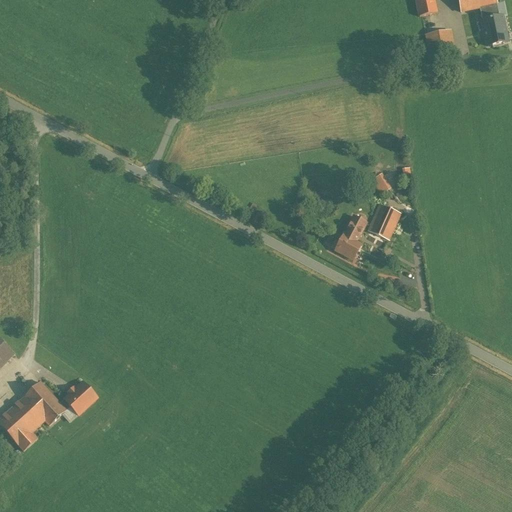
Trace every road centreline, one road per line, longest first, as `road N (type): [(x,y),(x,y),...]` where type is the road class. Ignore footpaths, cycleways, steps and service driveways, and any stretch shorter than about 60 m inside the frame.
road 1 (tertiary): [(149,177),(511,371)]
road 2 (track): [(452,340),(311,511)]
road 3 (unclassified): [(149,177),(223,0)]
road 4 (tertiary): [(0,96),(149,177)]
